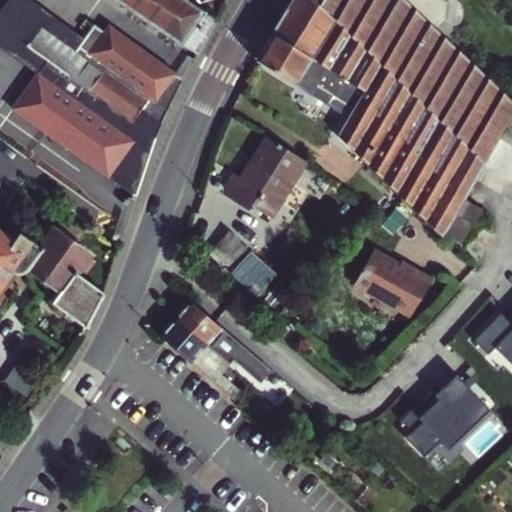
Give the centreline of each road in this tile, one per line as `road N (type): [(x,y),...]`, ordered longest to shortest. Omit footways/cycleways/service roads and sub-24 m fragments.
road 1 (residential): [(260,0),(200,108),(115,326),(0,503)]
road 2 (unknown): [(220,67),(91,0)]
